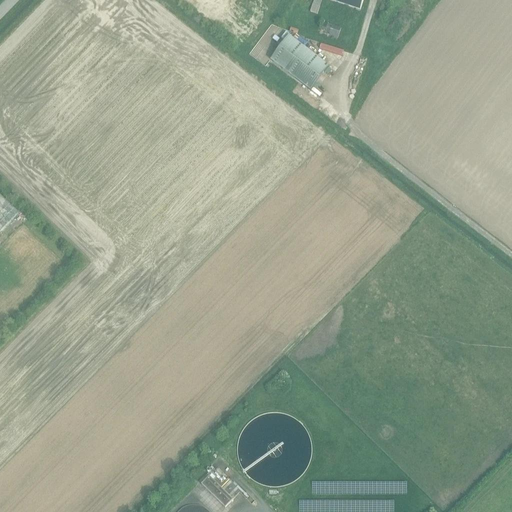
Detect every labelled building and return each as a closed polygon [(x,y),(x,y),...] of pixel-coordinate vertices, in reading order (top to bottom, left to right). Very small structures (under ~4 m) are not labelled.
[(313,0),(309,13),(315,15),(320,2),(314,0),(313,0)] [(327,0),(360,11),(363,0),(327,0)] [(373,16),(384,20),(389,4),(378,0),(373,16)] [(315,32),(338,39),(341,29),(319,22),(315,32)] [(270,60),(310,90),(328,66),(288,36),(270,60)] [(344,45),(342,50),(353,54),(355,50),(344,45)] [(327,89),(323,94),(334,104),(338,99),(327,89)] [(0,195),(0,231),(18,213),(0,195)] [(267,488),(275,489),(283,488),(291,484),(298,479),(304,473),(308,466),(310,458),(310,451),(310,444),(307,437),(303,430),(297,424),(290,419),(282,416),(274,415),(266,416),(259,418),(253,421),(247,426),(242,432),(239,439),(237,448),(237,457),(239,465),(243,472),(248,478),(254,483),(260,486),(267,488)] [(213,474),(200,487),(224,511),(238,496),(245,502),(248,499),(234,484),(232,486),(228,481),(223,483),(213,474)]
